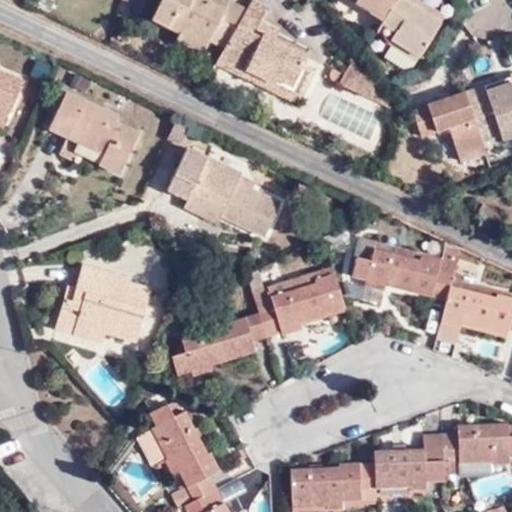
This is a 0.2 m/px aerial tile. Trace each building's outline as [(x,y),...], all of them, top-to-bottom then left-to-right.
[(222,50),(244,11),(227,1),(222,9),(207,0),(158,0),(150,16),(177,31),(203,46),(205,41),(222,50)] [(207,0),(222,9),(227,1),(225,0),(207,0)] [(286,88),(298,69),(302,61),(252,33),(266,9),(250,0),(244,11),(222,50),(220,53),(244,66),(243,71),(274,87),(276,82),(286,88)] [(396,0),(349,0),(384,21),(396,0)] [(396,0),(384,21),(378,30),(400,44),(422,57),(441,24),(415,8),(418,1),(419,0),(396,0)] [(445,18),(418,1),(415,8),(441,24),(445,18)] [(198,53),(203,46),(177,31),(172,38),(198,53)] [(422,57),(400,44),(389,61),(405,71),(415,68),(422,57)] [(220,53),(214,65),(289,108),(309,75),(298,69),(286,88),(276,82),(274,87),(243,71),(244,66),(220,53)] [(349,75),(367,99),(392,111),(390,99),(379,93),(378,88),(353,69),(349,75)] [(341,85),(346,79),(335,73),(333,77),(335,83),(341,85)] [(0,119),(6,122),(22,85),(0,75),(0,119)] [(341,85),(367,99),(349,75),(346,79),(341,85)] [(511,75),(485,84),(487,90),(511,82),(511,75)] [(485,84),(468,90),(485,141),(503,134),(505,139),(511,136),(511,82),(487,90),(485,84)] [(463,159),(488,152),(485,141),(468,90),(416,108),(425,135),(452,127),(463,159)] [(48,132),(68,141),(72,135),(106,150),(99,166),(121,177),(140,136),(116,126),(119,119),(65,95),(48,132)] [(186,151),(194,133),(181,128),(173,145),(186,151)] [(72,135),(68,141),(64,150),(99,166),(106,150),(72,135)] [(285,208),(256,194),(241,187),(244,181),(245,180),(191,153),(172,195),(191,205),(189,211),(221,228),(226,221),(268,243),(285,208)] [(241,187),(256,194),(259,189),(244,181),(241,187)] [(454,287),(457,275),(441,271),(443,263),(423,258),(421,263),(375,249),(376,247),(364,243),(355,276),(371,280),(367,290),(384,293),(385,287),(449,306),(454,287)] [(376,244),(376,247),(375,249),(421,263),(423,258),(376,244)] [(457,275),(462,255),(446,249),(443,263),(441,271),(457,275)] [(318,284),(338,279),(335,268),(257,293),(264,314),(275,310),(272,304),(318,290),(318,284)] [(59,334),(78,339),(82,328),(110,336),(140,345),(154,293),(130,286),(131,281),(85,269),(76,304),(67,302),(59,334)] [(465,278),(457,275),(454,287),(497,300),(498,293),(463,284),(465,278)] [(298,327),(348,311),(338,279),(318,284),(318,290),(272,304),(275,310),(264,314),(270,337),(271,340),(299,331),(298,327)] [(509,337),(511,337),(511,295),(498,291),(498,293),(497,300),(454,287),(449,306),(444,328),(463,334),(464,327),(508,339),(509,337)] [(252,343),(270,337),(264,314),(227,325),(228,327),(181,341),(184,352),(170,357),(176,375),(190,370),(191,377),(211,370),(209,365),(254,351),(252,343)] [(82,328),(78,339),(107,346),(110,336),(82,328)] [(460,345),(463,334),(444,328),(441,339),(460,345)] [(191,506),(217,492),(211,480),(220,476),(210,456),(207,458),(186,417),(176,420),(171,410),(150,418),(155,431),(152,433),(167,464),(163,466),(171,483),(179,480),(191,506)] [(459,440),(444,441),(446,479),(460,478),(462,480),(495,478),(495,468),(511,468),(511,461),(511,439),(510,440),(509,430),(509,428),(459,431),(459,440)] [(424,454),(375,457),(376,468),(377,493),(411,491),(412,497),(429,496),(429,488),(447,487),(446,479),(444,441),(424,442),(424,454)] [(377,493),(376,468),(342,470),(343,475),(295,477),(296,510),(326,508),(326,511),(342,511),(343,504),(360,503),(360,494),(377,493)] [(226,511),(217,492),(191,506),(194,511),(226,511)]
